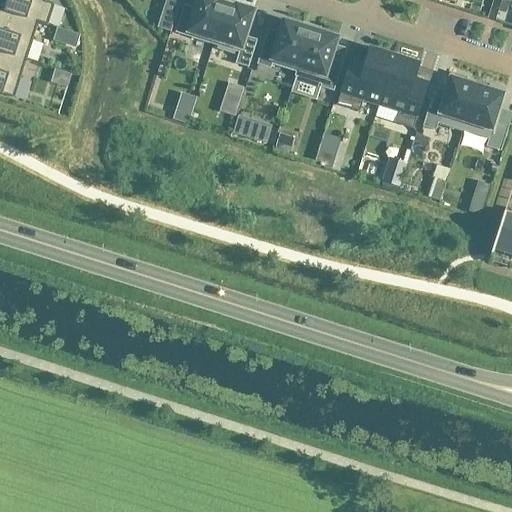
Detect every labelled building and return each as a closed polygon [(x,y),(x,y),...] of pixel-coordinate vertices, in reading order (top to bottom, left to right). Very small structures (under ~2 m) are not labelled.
[(38,23),(37,24),(46,27),(53,5),(44,2),(44,0),(6,0),(3,10),(3,11),(38,23)] [(212,46),(226,5),(216,2),(217,0),(197,0),(195,10),(183,7),(175,34),(212,46)] [(508,3),(501,1),(497,12),(505,15),(508,3)] [(226,5),(212,46),(238,54),(234,65),(247,69),(256,42),(245,38),(253,11),(236,6),(235,8),(226,5)] [(0,52),(26,60),(37,24),(38,23),(3,11),(3,10),(0,9),(0,52)] [(271,65),(295,73),(296,73),(310,29),(301,26),(300,27),(283,22),(279,34),(267,30),(256,66),(269,70),(271,65)] [(296,73),(295,73),(294,78),(320,86),(319,89),(333,93),(342,62),(331,58),(337,38),(319,33),(320,32),(310,29),(296,73)] [(351,59),(336,106),(359,113),(363,101),(378,105),(394,57),(369,49),(365,63),(351,59)] [(0,52),(0,95),(13,99),(26,60),(0,52)] [(395,125),(413,130),(428,83),(414,79),(418,65),(394,57),(378,105),(399,112),(395,125)] [(430,101),(422,128),(435,132),(437,124),(462,132),(476,86),(465,83),(466,79),(451,74),(445,93),(442,105),(430,101)] [(476,86),(462,132),(487,140),(485,148),(500,153),(508,126),(495,122),(499,110),(505,91),(489,86),(488,90),(476,86)] [(279,136),(275,150),(290,155),(294,141),(279,136)] [(492,247),(492,250),(493,250),(511,256),(511,215),(504,213),(493,245),(492,247)]
